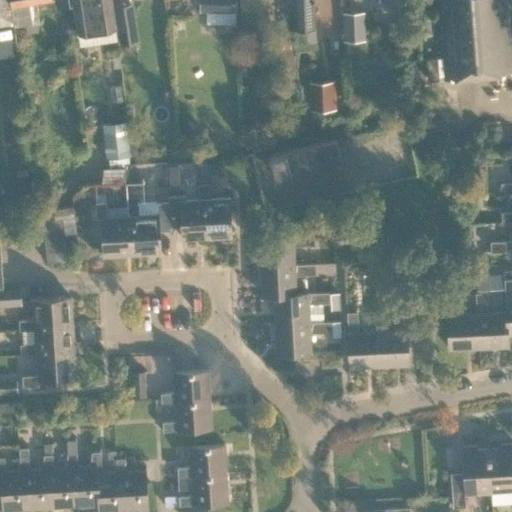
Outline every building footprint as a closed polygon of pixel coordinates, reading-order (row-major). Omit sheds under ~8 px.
[(14,23),(15,23),(11,0),(0,0),(0,23),(13,22),(14,23)] [(11,0),(15,23),(39,19),(35,0),(11,0)] [(69,0),(71,5),(75,4),(81,32),(117,27),(112,0),(69,0)] [(239,0),(202,0),(203,8),(215,9),(231,9),(237,10),(240,10),(239,0)] [(314,0),(293,0),(295,40),(316,39),(314,0)] [(511,62),(507,0),(440,0),(446,78),(511,73),(511,62)] [(129,1),(115,3),(121,43),(136,41),(129,1)] [(366,50),(365,9),(343,10),(344,38),(347,38),(348,51),(366,50)] [(418,32),(432,32),(431,14),(418,14),(418,32)] [(402,37),(401,20),(388,20),(389,37),(402,37)] [(429,79),(440,78),(438,56),(427,56),(429,79)] [(334,79),(309,79),(310,107),(335,107),(334,79)] [(131,155),(128,119),(103,122),(106,157),(131,155)] [(190,137),(197,128),(188,120),(181,129),(190,137)] [(275,175),(342,159),(337,138),(270,154),(275,175)] [(208,179),(207,161),(198,162),(199,180),(208,179)] [(179,183),(178,163),(169,164),(169,183),(179,183)] [(109,166),(110,180),(131,178),(130,164),(109,166)] [(127,198),(129,214),(134,214),(135,251),(162,250),(160,229),(172,228),(172,225),(169,193),(169,200),(158,200),(159,212),(139,214),(138,198),(144,198),(143,180),(127,181),(128,198),(127,198)] [(511,190),(511,180),(501,181),(501,191),(511,190)] [(204,198),(207,235),(232,233),(230,196),(210,197),(209,181),(199,182),(200,197),(204,198)] [(183,236),(207,235),(204,198),(200,197),(187,198),(186,192),(169,193),(172,225),(182,224),(183,236)] [(104,254),(135,251),(134,214),(129,214),(108,216),(107,199),(96,200),(97,216),(101,216),(104,254)] [(74,203),(53,205),(54,216),(75,214),(74,203)] [(511,209),(502,210),(503,221),(511,221),(511,220),(511,209)] [(43,219),(44,230),(65,227),(64,216),(43,219)] [(511,249),(511,220),(511,221),(511,239),(492,239),(492,250),(511,249)] [(66,238),(65,227),(44,230),(46,240),(66,238)] [(260,234),(262,264),(297,262),(296,244),(316,243),(315,231),(260,234)] [(46,240),(47,251),(68,248),(66,238),(46,240)] [(69,259),(68,248),(47,251),(49,262),(69,259)] [(317,261),(297,262),(262,264),(263,293),(275,293),(298,292),(298,291),(297,272),(317,271),(317,261)] [(490,273),(478,274),(479,288),(491,287),(490,273)] [(0,304),(23,303),(22,285),(0,286),(0,304)] [(275,293),(277,322),(311,320),(310,301),(330,300),(330,289),(298,291),(298,292),(275,293)] [(331,307),(340,306),(339,290),(330,291),(331,307)] [(509,344),(509,332),(508,332),(507,309),(489,310),(488,291),(478,291),(479,310),(481,345),(509,344)] [(481,345),(479,310),(460,312),(459,292),(448,292),(451,347),(481,345)] [(35,322),(73,320),(72,295),(33,297),(34,317),(19,318),(20,328),(35,327),(35,322)] [(377,308),(378,328),(380,363),(410,361),(408,326),(389,328),(388,307),(377,308)] [(380,363),(378,328),(359,329),(358,309),(348,310),(351,364),(380,363)] [(311,320),(277,322),(278,352),(312,350),(311,330),(332,329),(331,319),(311,320)] [(75,345),(73,320),(35,322),(35,327),(36,342),(21,343),(21,352),(37,351),(36,347),(75,345)] [(36,347),(37,351),(38,373),(22,374),(23,384),(39,383),(39,379),(76,376),(75,345),(36,347)] [(176,399),(210,397),(208,367),(174,370),(176,390),(162,391),(162,401),(176,400),(176,399)] [(134,394),(147,393),(145,369),(132,370),(134,394)] [(0,378),(0,391),(18,391),(17,377),(0,378)] [(176,399),(176,400),(178,419),(163,420),(163,429),(212,426),(210,397),(176,399)] [(77,437),(68,438),(69,450),(78,450),(77,437)] [(511,441),(488,443),(491,491),(511,489),(511,441)] [(193,473),(227,471),(226,442),(191,444),(192,464),(177,465),(178,474),(193,473)] [(465,492),(491,491),(488,443),(462,445),(464,476),(451,477),(453,505),(466,504),(465,492)] [(21,455),(19,468),(26,468),(29,507),(52,505),(49,466),(42,466),(30,467),(29,445),(21,445),(21,455)] [(101,511),(124,510),(122,469),(115,469),(103,470),(101,450),(93,450),(91,463),(98,462),(100,502),(101,511)] [(76,503),(100,502),(98,462),(91,463),(79,464),(78,451),(69,451),(66,465),(73,464),(76,503)] [(52,505),(76,503),(73,464),(66,465),(55,465),(54,452),(45,453),(42,466),(49,466),(52,505)] [(4,508),(29,507),(26,468),(19,468),(6,469),(6,455),(0,455),(0,469),(1,470),(4,508)] [(122,469),(124,510),(149,508),(146,468),(126,470),(125,456),(117,457),(115,469),(122,469)] [(229,500),(227,471),(193,473),(194,493),(179,493),(180,503),(229,500)]
